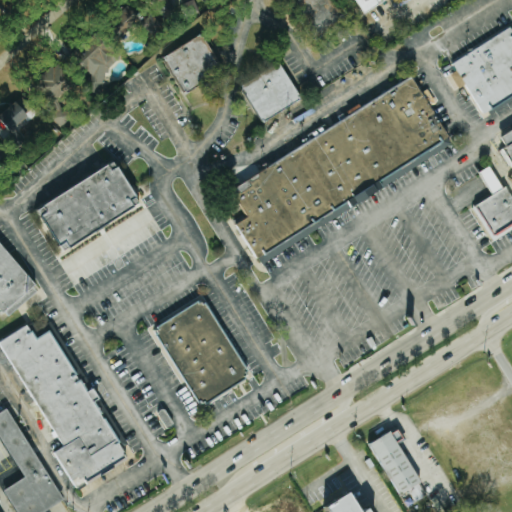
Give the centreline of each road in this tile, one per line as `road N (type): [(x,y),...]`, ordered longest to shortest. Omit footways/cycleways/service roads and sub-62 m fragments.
road 1 (primary): [(511,281),(149,511)]
road 2 (primary): [(200,511),(511,314)]
road 3 (primary): [(226,496),(245,469),(340,408),(340,391)]
